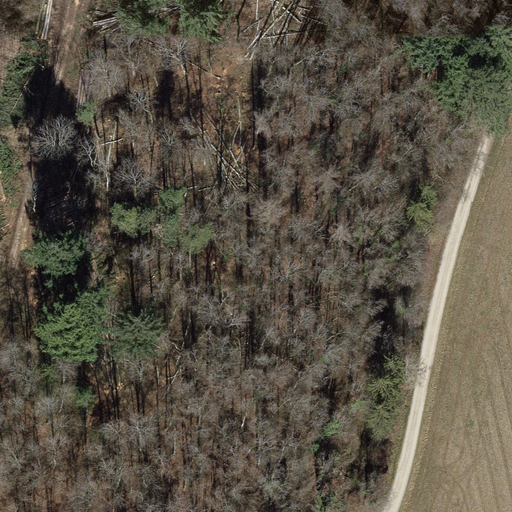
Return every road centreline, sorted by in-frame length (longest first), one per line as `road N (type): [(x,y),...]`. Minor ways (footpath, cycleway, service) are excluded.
road 1 (track): [(511,78),(445,266),(389,511)]
road 2 (track): [(0,336),(63,0)]
